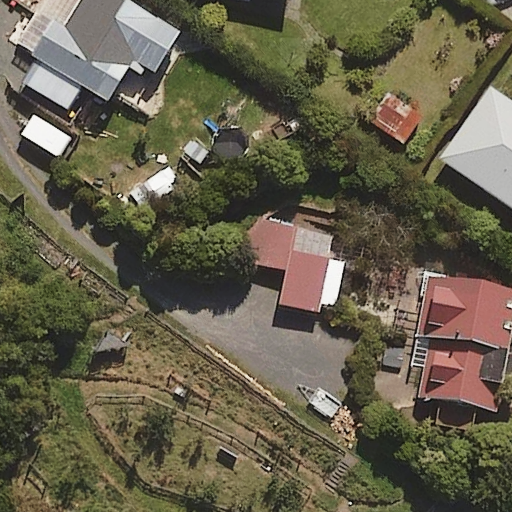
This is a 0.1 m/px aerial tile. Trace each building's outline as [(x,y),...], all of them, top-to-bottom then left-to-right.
[(170,27),(122,0),(38,0),(33,10),(44,17),(10,77),(62,107),(75,84),(98,97),(119,60),(143,74),(170,27)] [(511,104),(483,84),(433,155),(511,210),(511,104)] [(418,114),(379,89),(361,118),(400,142),(418,114)] [(331,234),(256,220),(248,262),(280,268),(274,302),(317,310),(331,234)] [(511,290),(428,269),(411,336),(425,339),(406,413),(463,427),(469,403),(484,407),(511,294),(511,290)] [(351,330),(302,321),(297,347),(346,357),(351,330)]
